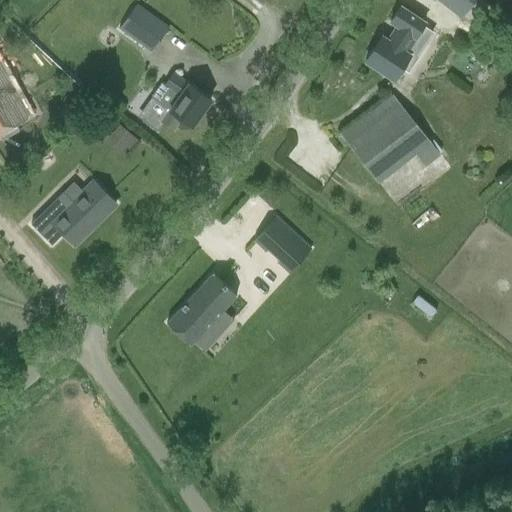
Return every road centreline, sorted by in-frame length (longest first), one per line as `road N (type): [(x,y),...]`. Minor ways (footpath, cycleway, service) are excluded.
road 1 (unclassified): [(89,339),(233,173),(358,0)]
road 2 (unclassified): [(204,511),(89,339)]
